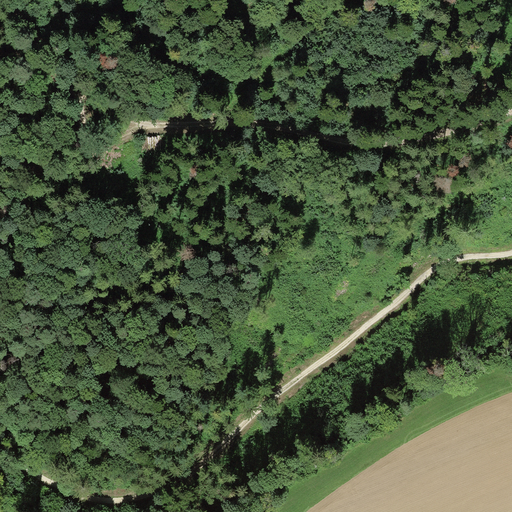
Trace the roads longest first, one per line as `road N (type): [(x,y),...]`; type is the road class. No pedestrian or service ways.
road 1 (track): [(0,455),(69,492),(104,500),(162,489),(436,266),(464,255),(511,253)]
road 2 (track): [(73,160),(142,123),(273,125),(371,144),(511,112)]
road 3 (track): [(18,13),(79,97),(80,141),(73,160),(0,214)]
